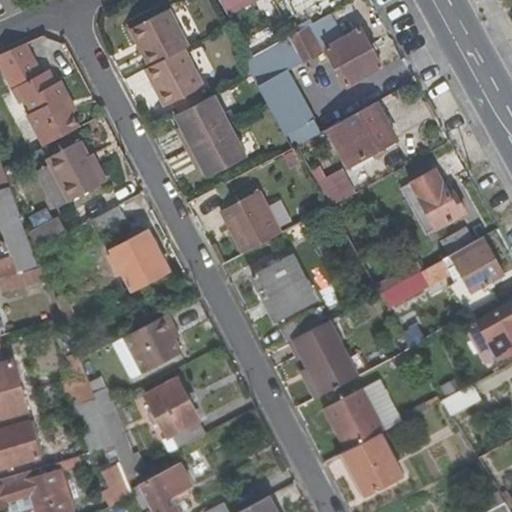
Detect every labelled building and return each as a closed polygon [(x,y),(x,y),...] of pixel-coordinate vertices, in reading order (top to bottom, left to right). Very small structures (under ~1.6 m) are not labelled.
[(19,6),(15,0),(0,0),(0,5),(3,13),(19,6)] [(329,13),(335,10),(329,0),(294,0),(309,25),(329,13)] [(143,69),(164,106),(172,101),(195,88),(202,84),(182,48),(186,45),(165,8),(127,30),(147,67),(143,69)] [(380,66),(359,28),(342,37),(329,13),(309,25),(261,52),(264,58),(292,43),(303,63),(321,53),(320,50),(325,48),(346,85),(380,66)] [(43,145),(75,129),(63,104),(67,102),(57,83),(51,85),(45,72),(42,73),(26,44),(6,52),(0,55),(0,63),(21,102),(25,100),(31,113),(28,115),(43,145)] [(271,71),(264,58),(261,52),(251,57),(262,77),(271,71)] [(319,131),(286,69),(257,85),(290,148),(319,131)] [(172,101),(179,113),(202,101),(195,88),(172,101)] [(245,157),(212,96),(202,101),(179,113),(173,117),(182,133),(178,135),(193,164),(198,161),(207,177),(245,157)] [(374,101),(325,128),(334,146),(348,139),(358,158),(363,165),(385,154),(382,146),(395,139),(374,101)] [(358,158),(348,139),(334,146),(345,166),(358,158)] [(49,164),(35,171),(53,208),(102,184),(80,142),(46,158),(49,164)] [(335,204),(356,193),(344,169),(323,179),(335,204)] [(438,184),(431,171),(409,184),(434,229),(463,213),(455,198),(450,200),(440,183),(438,184)] [(10,186),(0,188),(0,225),(12,256),(0,260),(0,276),(18,271),(17,269),(36,262),(17,217),(22,215),(10,186)] [(262,188),(221,211),(243,252),(284,230),(262,188)] [(96,237),(124,223),(117,206),(88,221),(96,237)] [(35,248),(65,232),(57,217),(29,232),(35,248)] [(445,257),(469,244),(462,230),(438,243),(445,257)] [(153,254),(142,232),(110,248),(112,252),(107,255),(116,275),(122,273),(131,290),(167,271),(158,253),(153,254)] [(445,257),(418,271),(426,284),(449,273),(446,268),(453,264),(469,292),(461,297),(469,313),(493,300),(485,284),(501,275),(481,237),(469,244),(445,257)] [(292,255),(252,276),(275,320),(315,300),(292,255)] [(47,277),(41,263),(18,271),(0,276),(0,288),(1,291),(47,277)] [(393,302),(426,284),(418,271),(387,288),(393,302)] [(74,318),(65,293),(55,297),(65,322),(74,318)] [(498,359),(511,351),(511,301),(477,320),(498,359)] [(319,309),(282,329),(288,341),(292,339),(325,321),(319,309)] [(170,332),(174,330),(166,313),(121,336),(140,371),(179,351),(172,337),(170,332)] [(325,321),(292,339),(306,367),(321,396),(360,376),(329,319),(325,321)] [(487,366),(498,359),(477,320),(465,327),(487,366)] [(0,417),(26,410),(11,360),(5,362),(0,346),(0,345),(0,417)] [(316,399),(321,396),(306,367),(300,370),(316,399)] [(174,451),(205,435),(175,379),(145,394),(174,451)] [(449,415),(477,402),(469,386),(439,402),(449,415)] [(82,424),(92,451),(113,445),(102,416),(96,402),(69,411),(75,426),(82,424)] [(138,469),(115,410),(102,416),(113,445),(122,468),(125,476),(138,469)] [(30,423),(0,431),(0,459),(2,468),(40,457),(30,423)] [(363,493),(399,475),(378,434),(342,452),(363,493)] [(180,467),(134,489),(144,509),(153,506),(155,511),(175,511),(169,498),(190,488),(180,467)] [(110,489),(103,492),(111,506),(133,495),(125,476),(122,468),(105,475),(110,489)] [(46,474),(28,479),(26,472),(0,480),(0,507),(8,506),(8,502),(33,495),(37,511),(58,511),(57,507),(72,503),(63,474),(48,478),(46,474)] [(236,511),(274,511),(266,496),(236,511)] [(510,511),(508,508),(504,501),(483,511),(510,511)] [(227,511),(222,502),(203,511),(227,511)]
